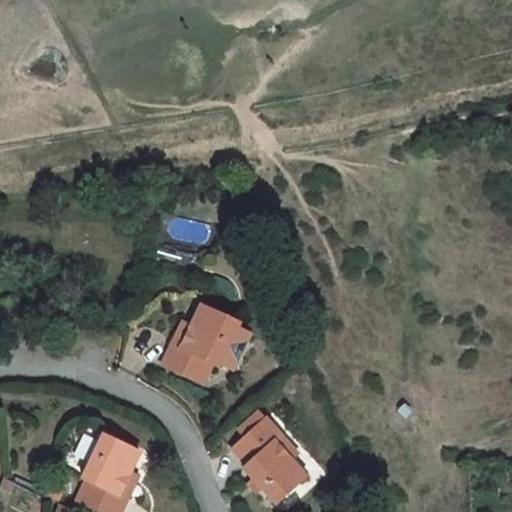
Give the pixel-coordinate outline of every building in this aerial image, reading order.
[(233,331),(235,327),(196,310),(187,330),(177,351),(170,348),(169,348),(159,370),(200,388),(209,368),(215,371),(216,367),(230,373),(246,337),(233,331)] [(170,348),(177,351),(187,330),(180,327),(170,348)] [(281,439),(265,422),(234,450),(246,466),(243,471),(273,506),(304,477),(274,444),(281,439)] [(126,474),(135,455),(96,438),(78,480),(83,482),(74,500),(102,511),(117,511),(124,500),(116,497),(126,474)] [(126,474),(116,497),(124,500),(134,478),(126,474)]
